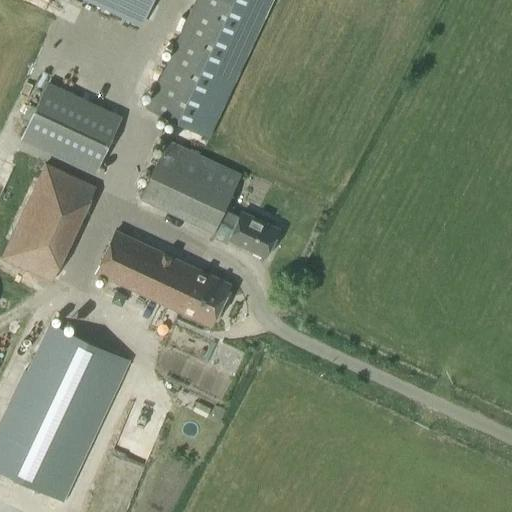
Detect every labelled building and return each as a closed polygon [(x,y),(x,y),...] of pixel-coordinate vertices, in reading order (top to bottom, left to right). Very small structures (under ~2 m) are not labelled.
[(89,0),(136,21),(146,0),(89,0)] [(195,0),(145,109),(209,139),(265,20),(273,0),(195,0)] [(23,137),(43,147),(96,171),(121,117),(48,83),(23,137)] [(214,234),(227,241),(227,242),(266,260),(280,229),(241,211),(239,216),(225,211),(242,175),(167,140),(139,199),(214,234)] [(45,164),(40,175),(0,259),(52,283),(96,187),(45,164)] [(115,230),(94,274),(211,329),(232,285),(115,230)] [(127,360),(49,323),(0,426),(0,472),(61,502),(127,360)]
